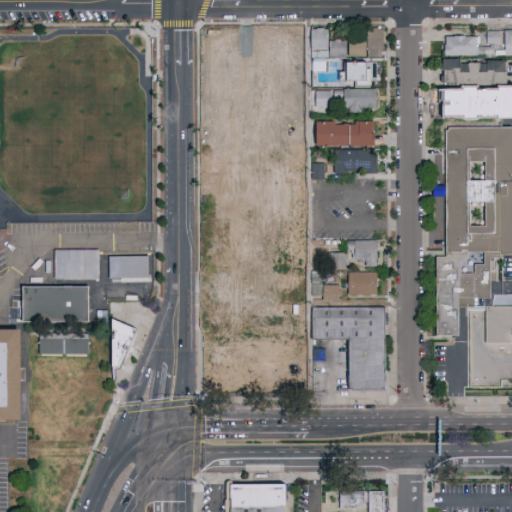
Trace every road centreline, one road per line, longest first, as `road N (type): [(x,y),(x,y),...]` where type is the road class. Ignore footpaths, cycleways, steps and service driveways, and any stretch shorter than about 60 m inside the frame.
road 1 (residential): [(416,422),(410,0)]
road 2 (primary): [(180,462),(511,458)]
road 3 (residential): [(180,7),(511,6)]
road 4 (primary): [(511,422),(308,426)]
road 5 (secondary): [(180,269),(180,66)]
road 6 (residential): [(0,8),(180,7)]
road 7 (secondary): [(182,424),(189,311),(180,269)]
road 8 (primary): [(165,339),(112,464)]
road 9 (primary): [(308,426),(182,424)]
